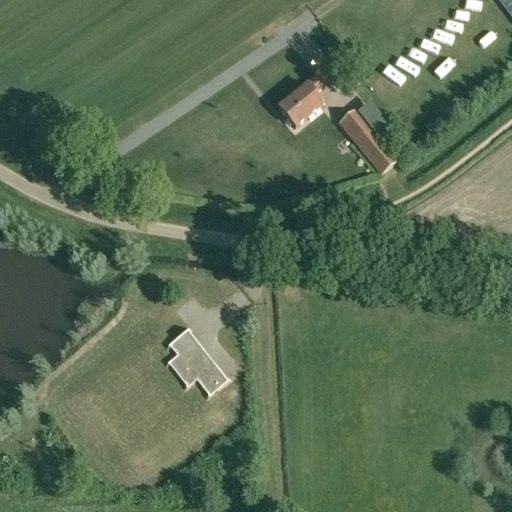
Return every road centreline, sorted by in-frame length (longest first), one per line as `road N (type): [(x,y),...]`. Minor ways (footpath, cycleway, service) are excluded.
road 1 (unclassified): [(265,247),(115,225),(0,173)]
road 2 (track): [(511,285),(265,247)]
